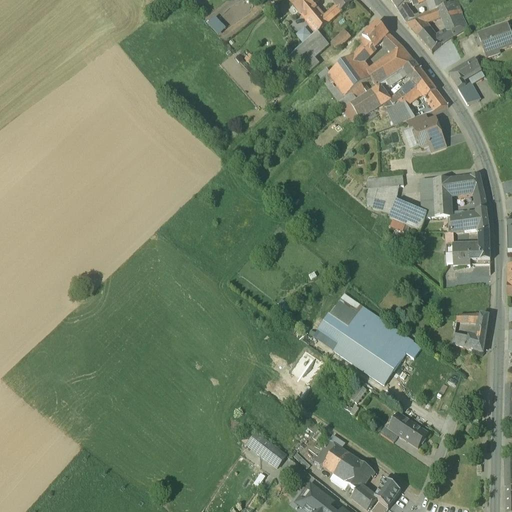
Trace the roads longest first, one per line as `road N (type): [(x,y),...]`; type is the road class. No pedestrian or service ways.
road 1 (tertiary): [(495,396),(494,185),(469,122),(376,0)]
road 2 (residential): [(495,396),(457,406),(418,511)]
road 3 (track): [(106,0),(0,72)]
